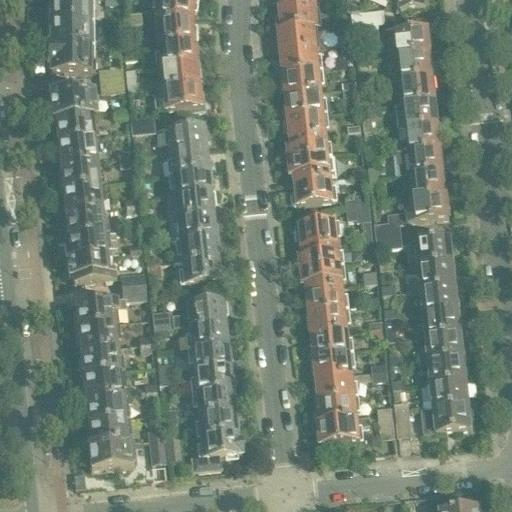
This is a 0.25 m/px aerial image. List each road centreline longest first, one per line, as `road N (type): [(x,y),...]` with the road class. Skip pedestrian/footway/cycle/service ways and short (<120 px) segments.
road 1 (residential): [(236,0),(286,494)]
road 2 (residential): [(511,352),(480,0)]
road 3 (secondary): [(33,511),(5,276)]
road 4 (residential): [(286,494),(511,465)]
road 5 (residential): [(140,511),(286,494)]
